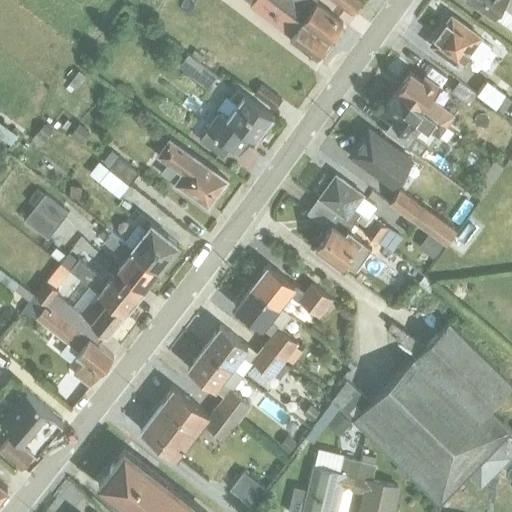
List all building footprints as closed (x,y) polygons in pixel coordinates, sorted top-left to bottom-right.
[(328,41),(274,0),(247,0),(252,3),(251,5),(291,37),(290,37),(316,57),(328,41)] [(274,0),(328,41),(344,21),(316,0),(274,0)] [(338,0),(352,10),(359,0),(338,0)] [(511,0),(468,0),(493,18),(496,15),(511,28),(511,0)] [(470,55),(482,39),(484,36),(452,13),(429,44),(446,57),(445,59),(456,67),(458,66),(460,68),(470,55)] [(482,39),(470,55),(480,61),(491,45),(482,39)] [(196,50),(182,68),(209,88),(219,74),(201,61),(205,56),(196,50)] [(398,89),(448,125),(456,114),(431,96),(440,84),(426,74),(423,78),(412,70),(398,89)] [(511,97),(487,79),(477,93),(504,111),(511,99),(511,97)] [(470,103),(477,93),(459,80),(451,90),(470,103)] [(262,82),(254,93),(275,108),(283,98),(262,82)] [(208,129),(200,139),(224,156),(231,146),(236,150),(249,133),(256,138),(274,114),(238,88),(231,98),(227,95),(217,108),(220,110),(206,127),(208,129)] [(448,125),(398,89),(384,108),(394,117),(391,121),(406,132),(407,129),(413,134),(406,144),(449,176),(457,166),(430,146),(438,135),(439,137),(448,125)] [(0,121),(0,135),(11,144),(18,134),(0,121)] [(46,123),(33,138),(41,146),(54,130),(46,123)] [(369,125),(348,154),(394,187),(414,159),(369,125)] [(170,136),(157,155),(168,162),(161,172),(210,209),(222,191),(224,192),(229,185),(228,183),(230,179),(170,136)] [(111,166),(110,168),(130,184),(140,171),(113,149),(104,160),(111,166)] [(100,180),(110,168),(98,159),(89,171),(100,180)] [(494,159),(472,191),(481,197),(504,166),(494,159)] [(318,198),(354,223),(357,218),(369,227),(365,232),(392,250),(403,236),(376,218),(378,215),(374,212),(378,206),(364,196),(366,194),(336,172),(318,198)] [(36,205),(25,219),(49,238),(69,211),(46,192),(45,193),(39,188),(29,200),(36,205)] [(430,232),(444,242),(447,245),(457,231),(401,188),(390,202),(430,232)] [(354,223),(318,198),(307,212),(322,222),(325,219),(333,223),(326,232),(323,230),(315,241),(317,243),(316,245),(343,265),(345,263),(356,271),(372,248),(362,241),(363,238),(350,229),(354,223)] [(125,240),(160,269),(181,243),(152,220),(147,227),(139,222),(125,240)] [(127,273),(145,287),(160,269),(125,240),(106,226),(99,235),(125,257),(118,266),(127,273)] [(444,242),(430,232),(419,246),(433,257),(444,242)] [(90,285),(125,312),(145,287),(127,273),(120,281),(108,270),(103,277),(79,258),(71,269),(90,285)] [(251,284),(280,306),(290,293),(299,301),(300,299),(320,316),(334,298),(312,281),(305,290),(267,262),(251,284)] [(35,295),(99,344),(125,312),(90,285),(74,306),(58,292),(60,289),(57,287),(71,269),(61,263),(35,295)] [(26,307),(35,295),(1,269),(0,271),(0,285),(11,294),(16,288),(30,298),(23,305),(26,307)] [(264,343),(286,359),(287,358),(294,363),(303,351),(297,346),(299,342),(281,329),(292,315),(280,306),(251,284),(234,305),(271,334),(264,343)] [(35,295),(26,307),(68,342),(61,352),(71,360),(76,354),(84,360),(75,373),(90,385),(114,355),(99,344),(35,295)] [(480,417),(490,407),(511,383),(511,380),(450,320),(416,355),(480,417)] [(204,345),(244,375),(254,361),(255,362),(271,375),(273,376),(286,359),(264,343),(258,351),(220,323),(204,345)] [(217,404),(239,421),(253,403),(234,389),(244,375),(204,345),(187,366),(224,395),(217,404)] [(333,399),(338,404),(400,464),(410,474),(441,504),(511,428),(490,407),(480,417),(416,355),(371,400),(348,378),(333,399)] [(271,375),(255,362),(248,371),(264,384),(271,375)] [(0,410),(0,417),(35,450),(37,451),(63,421),(21,385),(2,408),(0,410)] [(239,421),(217,404),(210,413),(174,385),(140,428),(178,457),(205,422),(226,438),(239,421)] [(338,404),(333,399),(312,428),(317,431),(338,404)] [(0,417),(0,410),(2,408),(0,406),(0,447),(21,466),(35,450),(0,417)] [(338,409),(327,421),(340,434),(351,421),(338,409)] [(307,488),(301,511),(334,511),(341,487),(353,489),(354,490),(361,459),(319,447),(307,488)] [(205,511),(125,449),(99,482),(137,511),(205,511)] [(361,459),(354,490),(365,492),(360,511),(392,511),(399,484),(373,478),(377,456),(363,452),(361,459)] [(208,475),(225,487),(238,467),(222,456),(208,475)] [(410,474),(400,464),(395,469),(405,479),(410,474)] [(244,470),(232,488),(253,503),(266,486),(244,470)] [(0,497),(8,487),(0,481),(0,497)] [(290,511),(301,511),(307,488),(295,485),(288,511),(290,511)] [(341,487),(334,511),(347,511),(353,489),(341,487)]
